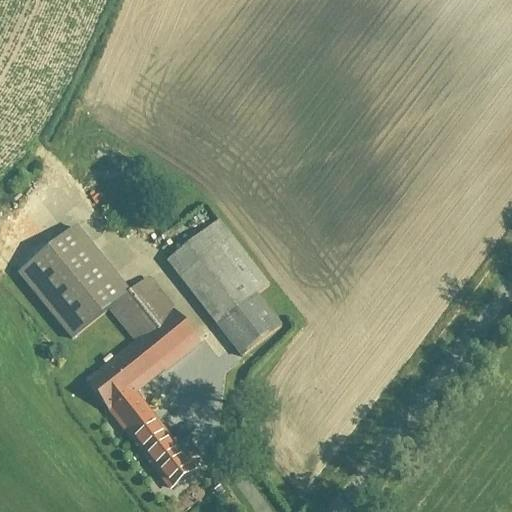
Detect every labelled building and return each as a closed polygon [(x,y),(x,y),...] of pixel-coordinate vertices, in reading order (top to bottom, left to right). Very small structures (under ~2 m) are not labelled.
[(221,222),(172,262),(245,353),(284,322),(261,294),(272,285),(221,222)] [(81,228),(21,276),(73,340),(109,311),(132,292),(81,228)] [(0,268),(0,292),(12,282),(0,268)] [(139,349),(182,314),(152,277),(132,292),(109,311),(139,349)] [(92,386),(113,412),(136,393),(202,340),(182,314),(139,349),(92,386)] [(172,485),(195,467),(136,393),(113,412),(172,485)]
